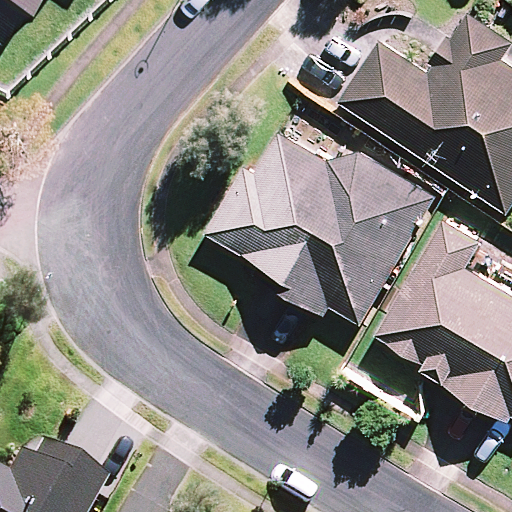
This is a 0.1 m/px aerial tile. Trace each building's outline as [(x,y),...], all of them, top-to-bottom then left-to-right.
[(0,0),(0,41),(7,47),(42,0),(0,0)] [(388,45),(347,108),(511,218),(511,65),(511,64),(511,40),(478,18),(461,43),(458,41),(439,70),(442,72),(437,78),(388,45)] [(255,172),(215,238),(268,269),(262,279),(333,321),(339,311),(369,329),(445,201),(368,156),(337,165),(288,136),(263,177),(255,172)] [(454,225),(385,340),(432,368),(428,375),(511,424),(511,296),(473,274),(490,247),(454,225)] [(0,511),(98,511),(111,489),(47,453),(36,471),(24,465),(13,485),(0,477),(0,511)]
